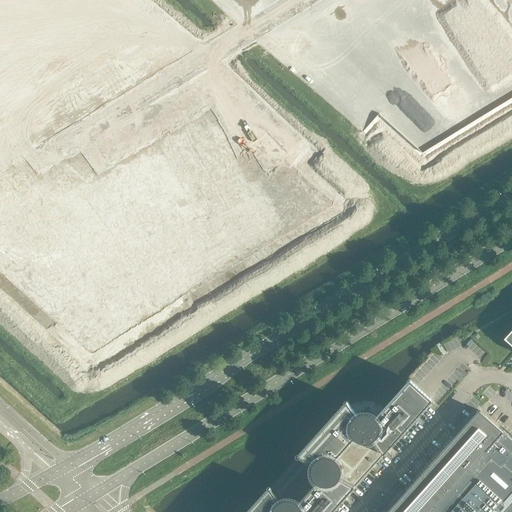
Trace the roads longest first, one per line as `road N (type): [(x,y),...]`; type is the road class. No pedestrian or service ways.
road 1 (secondary): [(511,193),(68,464)]
road 2 (secondary): [(126,474),(511,236)]
road 3 (unclassified): [(357,511),(475,379),(497,375),(511,383)]
